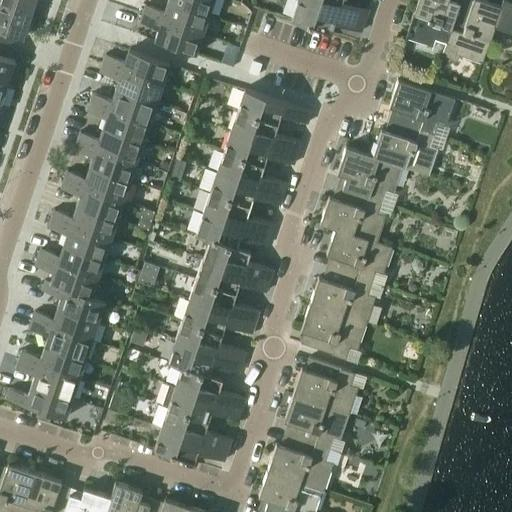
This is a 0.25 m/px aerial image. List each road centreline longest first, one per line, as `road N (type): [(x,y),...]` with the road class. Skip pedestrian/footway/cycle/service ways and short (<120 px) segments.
road 1 (residential): [(0,430),(87,460),(116,454),(214,486),(237,475),(293,262),(285,238),(330,108),(364,83),(390,0)]
road 2 (unclassified): [(0,264),(86,0)]
